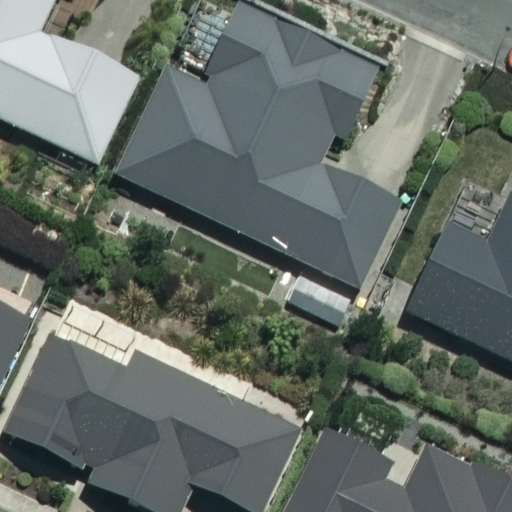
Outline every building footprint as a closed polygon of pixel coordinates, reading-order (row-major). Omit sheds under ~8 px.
[(59,0),(0,0),(0,122),(99,168),(138,84),(42,39),(59,0)] [(388,80),(246,12),(207,94),(173,78),(123,182),(360,294),(400,211),(329,177),(348,136),(359,141),(388,80)] [(511,236),(501,261),(448,238),(410,325),(511,369),(511,236)] [(0,403),(41,319),(0,299),(0,403)] [(294,511),(324,450),(125,356),(116,375),(55,346),(10,442),(100,484),(97,491),(141,511),(189,511),(198,493),(238,511),(294,511)] [(324,450),(294,511),(511,511),(511,498),(427,458),(416,481),(329,440),(324,450)]
